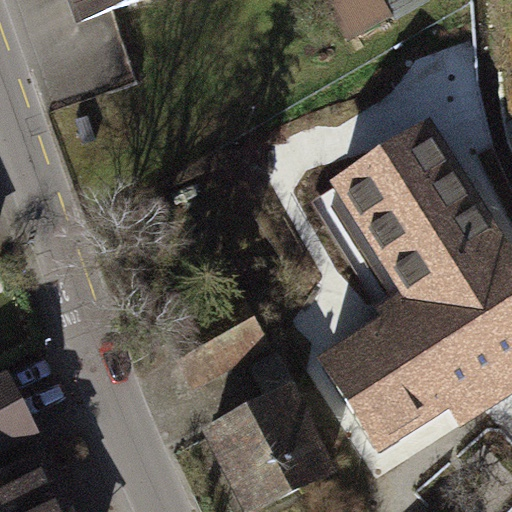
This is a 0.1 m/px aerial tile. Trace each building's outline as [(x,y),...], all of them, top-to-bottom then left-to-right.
[(50,0),(60,27),(133,0),(50,0)] [(420,0),(315,0),(339,45),(422,2),(420,0)] [(444,46),(363,84),(386,132),(467,94),(444,46)] [(511,161),(511,127),(499,133),(511,161)] [(379,449),(511,364),(511,257),(430,129),(342,185),(390,259),(359,279),(384,318),(361,333),(367,343),(328,369),(379,449)] [(258,355),(222,287),(150,325),(186,394),(258,355)] [(0,449),(35,431),(7,378),(0,381),(0,449)] [(265,394),(177,440),(211,511),(243,511),(310,478),(265,394)] [(63,511),(37,463),(0,482),(0,511),(63,511)]
